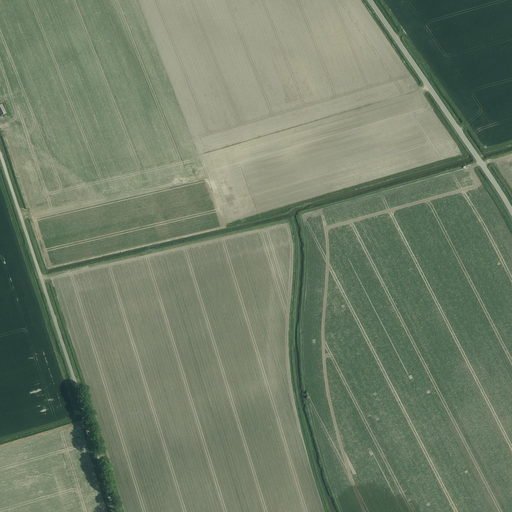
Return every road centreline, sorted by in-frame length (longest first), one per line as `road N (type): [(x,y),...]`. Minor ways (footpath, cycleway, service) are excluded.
road 1 (unclassified): [(113,511),(0,154)]
road 2 (unclassified): [(511,212),(369,0)]
